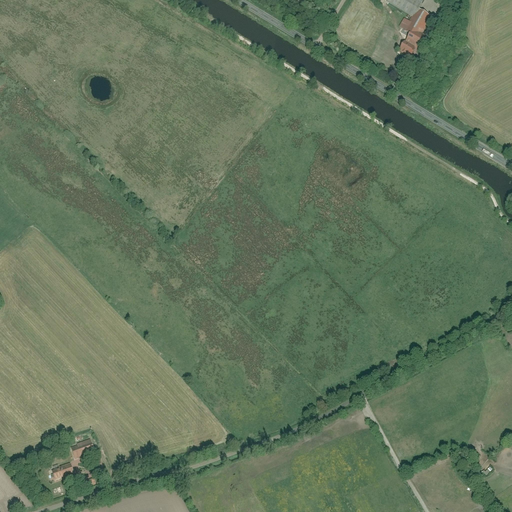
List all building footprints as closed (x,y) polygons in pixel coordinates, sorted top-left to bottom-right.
[(387,0),(386,4),(412,19),(404,32),(409,34),(398,53),(410,61),(422,41),(419,40),(431,20),(417,12),(423,0),(387,0)] [(398,27),(405,31),(409,23),(403,19),(398,27)] [(445,30),(442,37),(450,41),(454,34),(445,30)] [(88,437),(67,444),(71,458),(93,451),(88,437)] [(67,461),(48,467),(52,480),(71,474),(67,461)] [(104,479),(99,462),(91,465),(97,481),(104,479)] [(474,467),(469,472),(474,478),(479,473),(474,467)]
